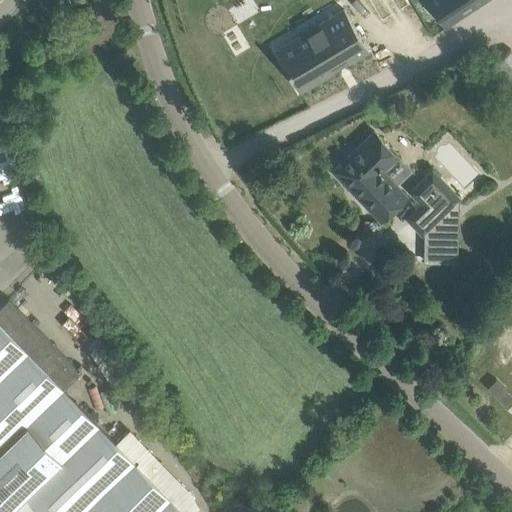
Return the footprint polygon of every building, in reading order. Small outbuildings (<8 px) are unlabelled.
[(406,0),(368,0),(382,22),(410,6),(406,0)] [(430,0),(447,24),(444,26),(445,27),(485,0),(430,0)] [(319,23),(276,49),(284,63),(300,91),(368,50),(344,9),(319,23)] [(381,220),(395,206),(406,196),(383,171),(398,156),(374,131),(347,156),(333,170),(381,220)] [(427,227),(459,196),(432,168),(415,187),(426,199),(412,212),(427,227)] [(0,511),(183,511),(63,388),(80,371),(8,297),(0,305),(0,511)]
